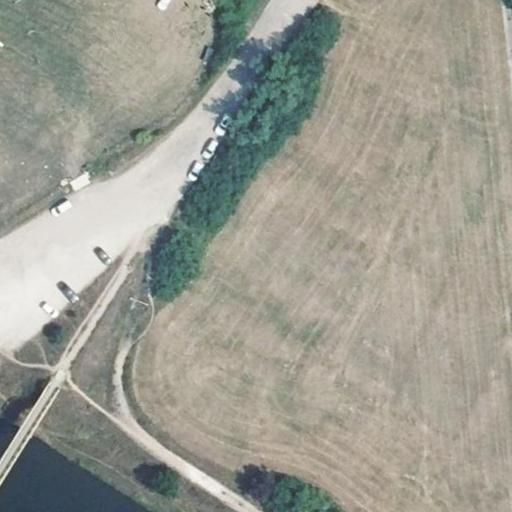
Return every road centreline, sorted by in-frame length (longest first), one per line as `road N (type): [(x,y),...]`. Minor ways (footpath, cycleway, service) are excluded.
road 1 (track): [(128,266),(293,0)]
road 2 (track): [(197,162),(0,255)]
